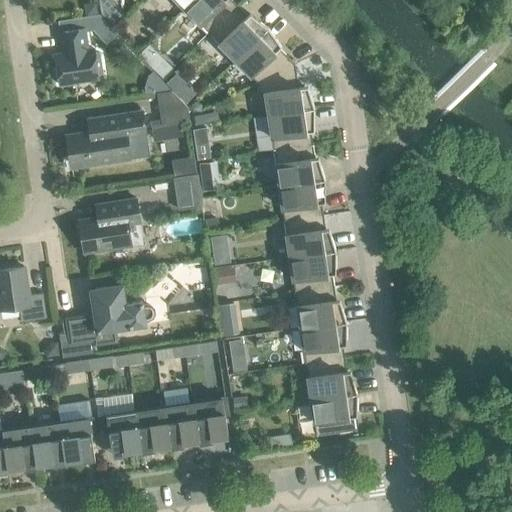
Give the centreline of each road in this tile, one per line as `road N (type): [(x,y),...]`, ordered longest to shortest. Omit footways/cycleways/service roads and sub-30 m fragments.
road 1 (residential): [(406,485),(343,72),(332,48),(287,0)]
road 2 (residential): [(0,234),(35,229),(41,216),(7,0)]
road 3 (residential): [(228,511),(406,485)]
